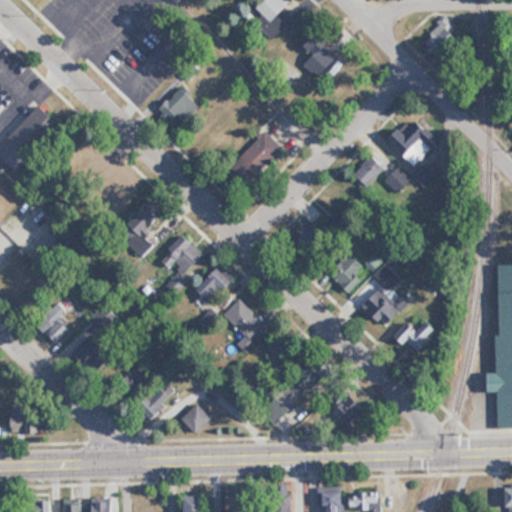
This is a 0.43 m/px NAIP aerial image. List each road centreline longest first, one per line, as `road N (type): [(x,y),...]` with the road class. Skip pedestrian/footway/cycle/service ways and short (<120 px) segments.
road 1 (residential): [(432,454),(424,423),(0,8)]
road 2 (tertiary): [(0,466),(511,450)]
road 3 (residential): [(240,242),(414,67)]
road 4 (residential): [(511,171),(347,0)]
road 5 (residential): [(138,461),(0,329)]
road 6 (residential): [(369,21),(407,6),(511,1)]
